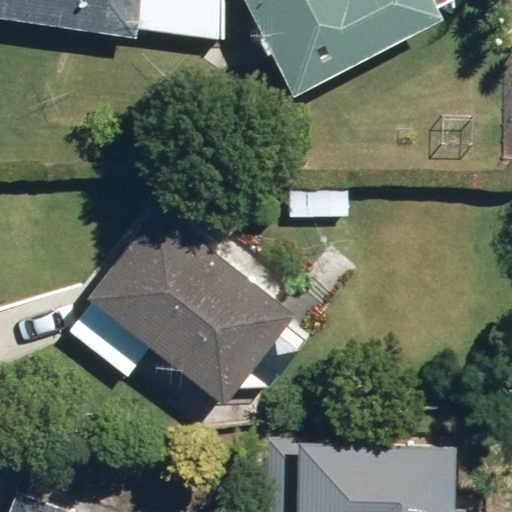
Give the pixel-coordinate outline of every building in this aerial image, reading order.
[(0,0),(0,17),(134,34),(134,29),(195,37),(198,0),(0,0)] [(243,0),(294,94),(436,18),(433,13),(447,6),(444,0),(243,0)] [(345,188),(283,185),(281,221),(343,223),(345,188)] [(306,331),(148,205),(75,293),(90,305),(69,331),(122,375),(142,350),(212,408),(234,382),(252,397),(306,331)] [(457,511),(460,446),(264,436),(261,511),(457,511)] [(70,511),(14,492),(6,511),(70,511)]
